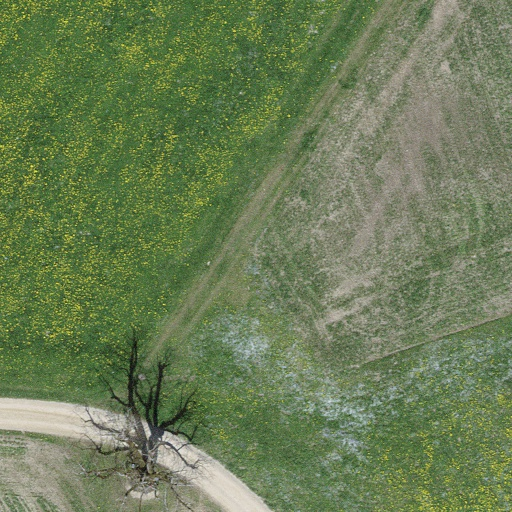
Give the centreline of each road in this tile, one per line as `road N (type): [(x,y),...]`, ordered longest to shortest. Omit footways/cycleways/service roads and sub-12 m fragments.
road 1 (track): [(100,426),(392,0)]
road 2 (track): [(0,415),(137,435),(204,470),(248,511)]
